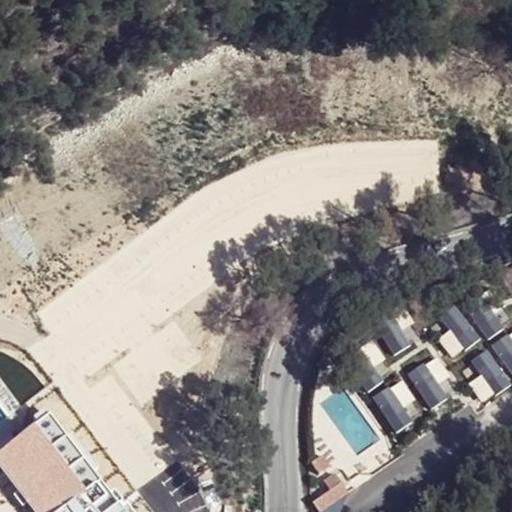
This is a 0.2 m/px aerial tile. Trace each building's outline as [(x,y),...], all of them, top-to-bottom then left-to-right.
[(455,357),(499,326),(475,290),(430,320),(455,357)] [(511,330),(471,355),(494,392),(511,381),(511,330)] [(407,371),(428,409),(447,399),(437,380),(447,375),(437,355),(407,371)] [(481,400),(493,393),(481,373),(469,380),(481,400)] [(387,385),(372,395),(395,430),(411,419),(387,385)] [(324,451),(310,462),(319,473),(333,462),(324,451)]
